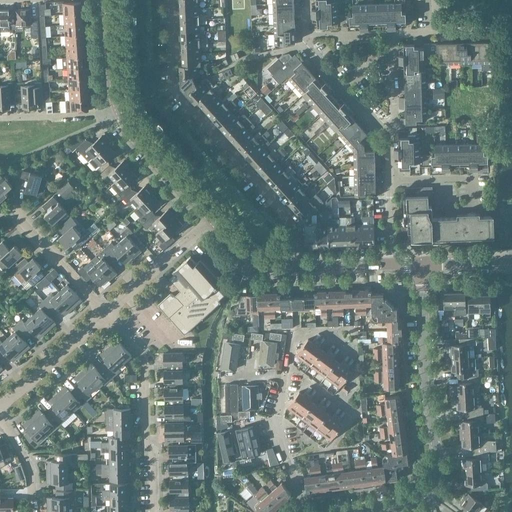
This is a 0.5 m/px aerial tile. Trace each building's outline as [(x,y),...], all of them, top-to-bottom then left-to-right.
[(179,0),(180,9),(198,8),(198,1),(206,0),(205,0),(179,0)] [(294,4),(293,0),(283,0),(283,3),(273,4),(273,14),(284,13),(284,10),(300,9),(299,3),(294,4)] [(315,0),(316,9),(312,9),(312,17),(317,17),(317,27),(328,27),(328,23),(337,22),(337,16),(338,15),(336,0),(315,0)] [(81,2),(63,3),(59,3),(59,11),(63,11),(64,14),(82,13),(81,2)] [(406,23),(406,12),(402,13),(402,3),(395,3),(377,4),(378,25),(388,24),(388,29),(396,28),(396,24),(406,23)] [(368,25),(378,25),(377,4),(353,5),(353,15),(353,26),(360,25),(360,30),(369,30),(368,25)] [(199,15),(198,8),(180,9),(181,20),(207,19),(207,15),(199,15)] [(15,9),(0,9),(0,34),(1,35),(1,32),(10,31),(10,29),(16,29),(15,25),(15,9)] [(30,9),(15,9),(15,25),(31,24),(31,38),(38,37),(37,21),(31,21),(30,9)] [(284,23),(284,20),(295,19),(294,15),(300,14),(300,9),(284,10),(284,13),(273,14),(274,24),(284,23)] [(220,10),(207,10),(207,20),(219,20),(220,10)] [(82,24),(82,13),(64,14),(64,25),(82,24)] [(353,15),(338,15),(337,16),(337,22),(338,26),(353,26),(353,15)] [(181,31),(199,31),(207,30),(207,23),(207,19),(181,20),(181,31)] [(295,24),(295,19),(284,20),(284,23),(274,24),(274,34),(285,34),(285,30),(301,29),(300,24),(295,24)] [(65,36),(83,35),(82,24),(64,25),(65,36)] [(295,35),(301,35),(301,29),(285,30),(285,34),(274,34),(275,45),(286,44),(286,41),(296,40),(295,35)] [(200,38),(199,31),(181,31),(182,43),(208,42),(208,37),(200,38)] [(250,35),(251,53),(266,52),(266,43),(270,42),(270,34),(250,35)] [(65,36),(66,46),(84,45),(83,35),(65,36)] [(481,52),(482,63),(492,63),(492,52),(488,52),(488,42),(488,36),(482,36),(482,42),(477,42),(478,53),(481,52)] [(441,38),(441,43),(436,43),(436,54),(440,54),(440,64),(451,64),(451,53),(447,53),(447,37),(441,38)] [(447,53),(451,53),(451,64),(461,63),(461,53),(457,53),(457,43),(452,43),(452,37),(447,37),(447,53)] [(461,37),(462,42),(457,43),(457,53),(461,53),(461,63),(471,63),(471,53),(467,53),(467,37),(461,37)] [(467,53),(471,53),(471,63),(482,63),(481,52),(478,53),(477,42),(473,42),(473,37),(467,37),(467,53)] [(375,41),(363,42),(363,53),(375,53),(375,41)] [(208,46),(208,42),(182,43),(182,54),(200,54),(200,47),(208,46)] [(424,43),(424,47),(424,54),(425,54),(436,54),(436,43),(424,43)] [(403,44),(404,55),(399,55),(399,63),(404,63),(404,73),(415,72),(415,69),(425,68),(425,54),(424,54),(424,47),(414,48),(414,44),(403,44)] [(66,46),(67,57),(85,56),(84,45),(66,46)] [(233,61),(239,58),(237,52),(230,55),(233,61)] [(289,53),(282,55),(267,68),(273,74),(272,75),(279,84),(287,77),(289,79),(297,72),(294,69),(302,62),(295,54),(292,57),(289,53)] [(182,54),(183,65),(198,65),(198,66),(201,66),(201,65),(209,65),(208,60),(201,61),(200,54),(182,54)] [(386,63),(386,55),(377,55),(378,63),(386,63)] [(63,68),(67,68),(85,67),(85,56),(67,57),(62,58),(63,68)] [(294,69),(297,72),(289,79),(296,87),(304,80),(301,77),(313,66),(309,62),(305,66),(302,62),(294,69)] [(183,65),(180,65),(180,78),(198,77),(198,66),(198,65),(183,65)] [(310,87),(308,85),(316,77),(313,74),(317,70),(313,66),(301,77),(304,80),(296,87),(303,94),(310,87)] [(86,78),(85,67),(67,68),(68,76),(63,76),(63,79),(68,79),(86,78)] [(230,68),(226,70),(222,72),(225,78),(233,74),(230,68)] [(415,69),(415,72),(404,73),(404,77),(399,77),(399,83),(415,83),(415,79),(425,79),(425,68),(415,69)] [(192,77),(180,78),(181,87),(187,94),(196,86),(194,82),(192,77)] [(329,108),(326,105),(334,98),(328,91),(331,88),(326,82),(322,85),(316,77),(308,85),(310,87),(303,94),(321,115),(329,108)] [(86,78),(68,79),(63,79),(63,83),(68,82),(69,90),(87,88),(86,78)] [(203,80),(196,86),(187,94),(195,104),(198,102),(213,86),(207,78),(203,80)] [(404,88),(404,93),(416,93),(415,89),(425,89),(425,79),(415,79),(415,83),(399,83),(399,88),(404,88)] [(41,82),(34,83),(35,85),(22,86),(23,106),(36,106),(36,101),(43,101),(41,82)] [(8,85),(0,85),(0,106),(10,106),(9,101),(16,101),(15,83),(8,83),(8,85)] [(198,102),(205,110),(218,98),(214,92),(219,87),(216,84),(213,86),(198,102)] [(283,102),(275,111),(279,115),(299,92),(293,86),(281,100),(283,102)] [(88,99),(87,88),(69,90),(70,100),(88,99)] [(415,89),(416,93),(404,93),(405,98),(399,98),(399,103),(416,103),(416,99),(426,99),(425,89),(415,89)] [(205,110),(212,118),(232,101),(238,96),(235,93),(222,102),(218,98),(205,110)] [(265,102),(261,97),(256,104),(259,107),(265,102)] [(321,115),(328,122),(340,135),(348,128),(345,125),(353,118),(346,111),(350,108),(344,102),(341,105),(334,98),(326,105),(329,108),(321,115)] [(70,100),(65,101),(66,112),(88,110),(88,99),(70,100)] [(426,99),(416,99),(416,103),(399,103),(399,109),(405,109),(405,113),(416,113),(416,110),(426,109),(426,99)] [(212,118),(220,127),(233,114),(229,109),(235,104),(232,101),(212,118)] [(405,113),(405,118),(400,118),(400,124),(405,124),(416,124),(416,120),(426,120),(426,109),(416,110),(416,113),(405,113)] [(237,118),(233,114),(220,127),(228,135),(247,118),(244,115),(237,118)] [(250,121),(247,118),(228,135),(236,144),(249,132),(244,126),(250,121)] [(355,135),(352,133),(364,122),(360,118),(356,122),(353,118),(345,125),(348,128),(340,135),(347,143),(355,135)] [(368,126),(364,122),(352,133),(355,135),(347,143),(354,150),(362,143),(360,140),(367,134),(364,130),(368,126)] [(236,144),(243,152),(262,135),(259,132),(254,137),(249,132),(236,144)] [(409,137),(399,137),(398,137),(399,148),(394,148),(394,161),(399,161),(399,166),(405,166),(410,166),(410,162),(420,162),(419,155),(420,155),(419,133),(409,134),(409,137)] [(477,133),(477,144),(484,144),(488,144),(487,133),(477,133)] [(265,138),(262,135),(243,152),(251,161),(264,148),(259,143),(265,138)] [(89,161),(93,158),(108,144),(108,145),(109,144),(102,136),(91,145),(86,139),(76,148),(89,161)] [(364,155),(364,151),(365,151),(365,145),(362,143),(354,150),(354,155),(364,155)] [(108,144),(93,158),(89,161),(100,174),(109,165),(105,161),(115,152),(108,145),(108,144)] [(450,165),(460,165),(460,154),(456,154),(456,144),(435,145),(435,155),(432,155),(432,166),(442,165),(442,170),(451,170),(450,165)] [(484,153),(484,144),(477,144),(456,144),(456,154),(460,154),(460,165),(470,165),(470,169),(483,169),(483,164),(488,164),(488,153),(484,153)] [(251,161),(258,169),(278,152),(275,148),(269,154),(264,148),(251,161)] [(381,161),(380,155),(375,155),(375,150),(365,151),(364,151),(364,155),(354,155),(354,165),(365,165),(365,161),(381,161)] [(266,178),(279,165),(275,160),(281,155),(278,152),(258,169),(266,178)] [(307,154),(294,166),(305,178),(318,166),(307,154)] [(419,155),(420,162),(420,166),(432,166),(432,155),(420,155),(419,155)] [(131,168),(124,160),(114,169),(109,165),(100,174),(104,178),(108,175),(115,182),(130,169),(131,168)] [(365,161),(365,165),(354,165),(354,175),(365,175),(365,171),(375,171),(375,167),(381,166),(381,161),(365,161)] [(266,178),(274,186),(293,169),(290,165),(284,171),(279,165),(266,178)] [(115,191),(122,198),(132,189),(128,185),(137,177),(130,169),(115,182),(119,187),(115,191)] [(281,195),(295,182),(290,177),(296,172),(293,169),(274,186),(281,195)] [(23,170),(19,182),(27,184),(25,191),(41,195),(46,190),(44,189),(49,182),(42,176),(30,173),(23,170)] [(0,201),(8,194),(4,190),(11,184),(13,182),(12,179),(4,171),(2,171),(0,173),(0,172),(0,201)] [(365,171),(365,175),(354,175),(355,186),(365,185),(365,182),(381,181),(381,176),(375,176),(375,171),(365,171)] [(324,177),(328,182),(333,177),(329,173),(324,177)] [(64,198),(75,188),(67,180),(57,190),(64,198)] [(365,185),(355,186),(355,196),(366,196),(366,192),(376,192),(376,187),(381,187),(381,181),(365,182),(365,185)] [(300,188),(295,182),(281,195),(289,203),(308,186),(305,182),(300,188)] [(133,202),(137,207),(152,193),(152,194),(153,193),(146,185),(136,194),(132,189),(122,198),(129,206),(133,202)] [(305,194),(311,189),(308,186),(289,203),(297,212),(310,199),(305,194)] [(457,214),(457,217),(432,218),(432,205),(429,205),(428,196),(432,196),(431,187),(406,188),(406,196),(403,196),(404,226),(408,226),(408,232),(412,232),(412,240),(432,239),(432,243),(483,241),(483,238),(491,237),(491,216),(480,216),(480,213),(457,214)] [(153,211),(152,207),(159,201),(152,194),(152,193),(137,207),(133,210),(138,215),(140,218),(138,220),(142,225),(154,214),(152,212),(153,211)] [(67,211),(59,202),(58,203),(53,197),(44,205),(49,211),(45,215),(53,224),(67,211)] [(297,212),(304,220),(317,210),(318,208),(324,203),(321,199),(315,205),(310,199),(297,212)] [(155,226),(159,231),(160,231),(171,221),(176,217),(168,209),(161,216),(156,215),(155,216),(154,214),(142,225),(146,229),(148,227),(151,230),(155,226)] [(317,220),(317,210),(304,220),(305,247),(318,246),(317,220)] [(328,218),(328,228),(329,244),(340,243),(339,225),(333,226),(332,218),(330,218),(330,212),(328,212),(328,218)] [(363,243),(375,242),(374,216),(362,217),(362,225),(363,243)] [(71,217),(58,229),(63,235),(59,239),(67,247),(72,243),(77,249),(86,241),(94,234),(88,228),(81,235),(73,226),(77,223),(71,217)] [(171,221),(160,231),(159,231),(156,234),(161,239),(157,242),(159,245),(163,250),(175,240),(171,235),(178,229),(182,224),(176,217),(171,221)] [(347,225),(339,225),(340,243),(351,243),(351,217),(346,217),(347,225)] [(351,243),(363,243),(362,225),(355,225),(355,217),(351,217),(351,243)] [(317,220),(318,246),(329,246),(329,244),(328,228),(321,228),(321,220),(317,220)] [(136,236),(128,227),(120,234),(124,238),(119,242),(133,257),(132,257),(133,258),(141,251),(132,240),(136,236)] [(10,249),(3,241),(0,243),(0,272),(0,273),(3,270),(4,271),(23,254),(15,245),(10,249)] [(125,264),(132,257),(133,257),(119,242),(115,246),(111,242),(103,249),(112,259),(117,255),(125,264)] [(109,280),(117,273),(108,263),(112,259),(103,249),(91,260),(95,264),(108,279),(109,280)] [(172,273),(174,275),(169,279),(180,291),(175,296),(171,293),(158,305),(185,335),(221,302),(219,300),(225,295),(217,286),(221,282),(201,259),(197,263),(191,256),(172,273)] [(15,274),(14,275),(22,284),(27,279),(33,285),(42,277),(37,271),(41,267),(33,258),(29,262),(25,257),(11,270),(15,274)] [(108,279),(95,264),(87,271),(83,266),(77,271),(87,281),(92,277),(100,286),(108,279)] [(45,276),(50,282),(59,274),(54,268),(45,276)] [(67,284),(59,292),(73,308),(82,300),(67,284)] [(367,305),(372,305),(372,294),(372,291),(369,291),(369,289),(360,290),(361,315),(367,314),(367,305)] [(344,315),(344,306),(350,306),(349,292),(346,292),(346,290),(338,291),(338,315),(344,315)] [(356,315),(361,315),(360,290),(352,290),(352,291),(349,292),(350,306),(356,305),(356,315)] [(309,307),(315,307),(315,293),(312,293),(312,291),(303,292),(303,299),(304,311),(309,311),(309,307)] [(327,306),(327,292),(326,291),(318,291),(318,293),(315,293),(315,307),(321,307),(322,316),(327,316),(327,306)] [(333,316),(338,315),(338,291),(329,291),(329,292),(327,292),(327,306),(333,306),(333,316)] [(54,296),(52,293),(43,301),(53,311),(57,307),(65,315),(73,308),(59,292),(54,296)] [(284,294),(281,294),(281,308),(287,308),(287,312),(293,311),(293,300),(292,292),(284,292),(284,294)] [(264,318),(270,318),(269,293),(261,293),(261,295),(258,295),(258,309),(264,309),(264,318)] [(275,308),(281,308),(281,294),(278,294),(278,293),(269,293),(270,318),(275,318),(275,308)] [(387,301),(386,293),(384,294),(384,293),(372,294),(372,305),(373,320),(378,320),(399,318),(398,307),(387,307),(384,305),(384,302),(387,301)] [(454,293),(443,293),(443,310),(444,315),(442,315),(442,326),(448,326),(448,317),(455,317),(454,310),(454,293)] [(465,293),(454,293),(454,310),(461,310),(461,315),(465,315),(465,310),(465,293)] [(246,314),(246,311),(253,310),(253,314),(259,314),(258,309),(258,295),(246,295),(241,295),(234,315),(246,314)] [(473,312),(479,312),(479,295),(468,295),(468,312),(469,312),(469,317),(473,317),(473,312)] [(479,312),(486,312),(486,317),(490,317),(490,312),(490,308),(496,308),(495,295),(479,295),(479,312)] [(304,311),(303,299),(293,300),(293,311),(301,311),(304,311)] [(48,315),(53,311),(43,301),(39,305),(41,307),(33,315),(47,331),(56,323),(48,315)] [(22,320),(18,324),(27,334),(31,330),(39,339),(47,331),(33,315),(24,322),(22,320)] [(388,324),(388,330),(402,330),(402,327),(403,327),(403,318),(399,318),(378,320),(378,325),(388,324)] [(22,354),(30,347),(23,338),(27,334),(18,324),(13,328),(15,331),(7,338),(22,354)] [(402,333),(402,330),(388,330),(388,336),(379,337),(379,342),(383,342),(397,342),(404,342),(403,333),(402,333)] [(297,354),(340,387),(352,372),(348,369),(354,360),(348,355),(341,364),(337,361),(333,358),(340,349),(333,344),(327,353),(319,347),(326,338),(319,333),(312,342),(308,339),(297,354)] [(0,340),(0,355),(4,352),(13,362),(22,354),(7,338),(2,343),(0,340)] [(450,353),(450,358),(469,357),(469,350),(473,350),(473,345),(476,345),(476,338),(459,339),(460,345),(451,345),(451,353),(450,353)] [(117,339),(109,347),(123,363),(132,356),(117,339)] [(261,340),(258,364),(274,366),(277,343),(261,340)] [(225,341),(221,368),(237,370),(241,344),(225,341)] [(252,341),(248,368),(257,370),(260,342),(252,341)] [(374,348),(374,354),(399,353),(398,344),(397,345),(397,342),(383,342),(383,348),(374,348)] [(108,363),(103,367),(113,377),(120,371),(118,368),(123,363),(109,347),(100,355),(108,363)] [(167,365),(168,370),(183,370),(182,365),(182,353),(164,353),(164,365),(167,365)] [(399,361),(399,353),(374,354),(374,359),(384,359),(384,365),(398,364),(398,361),(399,361)] [(475,357),(469,357),(450,358),(450,364),(452,364),(452,377),(461,377),(478,376),(478,369),(475,369),(475,357)] [(490,366),(491,357),(483,357),(483,366),(490,366)] [(102,382),(104,385),(108,382),(113,377),(103,367),(99,371),(91,363),(83,370),(97,386),(102,382)] [(374,371),(375,376),(400,376),(399,367),(398,367),(398,364),(384,365),(384,371),(374,371)] [(82,386),(77,390),(87,401),(91,397),(89,394),(97,386),(83,370),(74,378),(82,386)] [(183,388),(183,382),(183,370),(168,370),(164,370),(164,382),(168,382),(168,388),(183,388)] [(400,384),(400,376),(375,376),(375,382),(384,381),(384,388),(399,387),(398,384),(400,384)] [(455,391),(455,396),(474,395),(474,383),(479,382),(478,376),(461,377),(462,383),(456,383),(456,391),(455,391)] [(231,385),(225,385),(225,411),(231,411),(238,411),(238,384),(231,384),(231,385)] [(65,386),(57,394),(71,410),(76,405),(79,408),(82,405),(87,401),(77,390),(73,394),(65,386)] [(258,386),(242,386),(243,409),(259,409),(258,386)] [(313,387),(312,387),(310,386),(303,394),(299,391),(288,407),(331,440),(343,424),(339,421),(345,412),(343,411),(343,410),(341,409),(339,407),(332,416),(324,410),(331,402),(329,400),(329,399),(327,398),(324,396),(318,405),(310,399),(317,391),(314,389),(315,388),(314,388),(313,387)] [(168,400),(168,405),(183,405),(183,400),(183,388),(168,388),(165,388),(165,400),(168,400)] [(56,410),(52,414),(61,424),(74,412),(71,410),(57,394),(48,401),(56,410)] [(466,409),(467,415),(483,414),(483,407),(475,408),(474,395),(455,396),(456,401),(457,401),(457,409),(466,409)] [(402,407),(401,399),(400,399),(399,396),(385,397),(386,404),(377,405),(377,410),(402,407)] [(190,418),(189,417),(184,417),(183,405),(168,405),(165,405),(165,417),(168,417),(169,423),(184,422),(190,422),(190,418)] [(403,415),(402,407),(377,410),(378,416),(388,414),(388,420),(402,418),(402,415),(403,415)] [(114,408),(106,408),(106,426),(133,425),(133,414),(114,414),(114,408)] [(31,417),(46,433),(48,436),(61,424),(52,414),(47,418),(40,409),(31,417)] [(460,429),(461,434),(479,433),(479,425),(481,425),(482,423),(495,422),(494,413),(483,414),(467,415),(467,421),(461,421),(461,429),(460,429)] [(40,438),(46,433),(31,417),(23,425),(30,433),(26,437),(24,435),(35,447),(42,440),(40,438)] [(381,433),(405,429),(404,421),(403,421),(402,418),(388,420),(389,426),(380,428),(381,433)] [(184,422),(169,423),(165,423),(165,435),(169,435),(169,441),(184,440),(184,434),(184,422)] [(133,437),(133,425),(106,426),(106,431),(114,430),(114,436),(114,437),(129,437),(133,437)] [(253,428),(246,429),(246,428),(237,430),(239,437),(234,438),(232,442),(233,446),(236,448),(241,446),(244,457),(250,456),(250,458),(252,464),(260,461),(259,454),(259,453),(253,428)] [(406,438),(405,429),(381,433),(381,438),(391,437),(391,443),(405,441),(405,438),(406,438)] [(223,462),(233,460),(227,431),(217,434),(223,462)] [(201,442),(201,432),(191,432),(191,442),(201,442)] [(479,433),(461,434),(461,439),(462,439),(462,447),(471,446),(472,452),(489,451),(496,451),(495,441),(480,440),(479,433)] [(102,442),(102,447),(129,447),(129,437),(114,437),(114,436),(109,436),(109,442),(102,442)] [(392,448),(393,454),(407,452),(407,449),(408,449),(407,440),(405,441),(391,443),(382,444),(383,450),(392,448)] [(0,467),(4,466),(6,464),(5,461),(11,459),(6,445),(0,447),(0,467)] [(173,457),(173,463),(188,462),(188,457),(188,445),(169,445),(169,457),(173,457)] [(129,458),(129,447),(102,447),(102,452),(110,452),(110,458),(129,458)] [(489,460),(489,451),(472,452),(472,458),(463,459),(464,467),(462,467),(463,472),(482,471),(481,463),(487,463),(489,460)] [(408,452),(407,452),(393,454),(385,455),(383,458),(382,458),(384,466),(386,480),(386,481),(398,480),(396,468),(398,465),(402,465),(402,467),(410,466),(410,464),(408,452)] [(58,455),(58,460),(46,460),(47,472),(68,472),(68,465),(70,465),(72,464),(72,460),(77,460),(77,454),(55,454),(55,455),(58,455)] [(383,480),(386,480),(384,466),(378,467),(377,457),(371,458),(372,467),(374,482),(374,483),(383,482),(383,480)] [(98,464),(98,469),(102,469),(129,468),(129,458),(110,458),(110,464),(98,464)] [(250,458),(240,460),(241,466),(252,464),(250,458)] [(365,459),(360,460),(363,484),(372,483),(372,482),(374,482),(372,467),(367,468),(365,459)] [(363,484),(360,460),(355,460),(356,470),(349,471),(351,485),(355,484),(355,486),(363,484)] [(173,463),(170,463),(170,464),(166,464),(166,470),(168,470),(168,475),(173,475),(173,480),(188,480),(188,474),(188,462),(173,463)] [(233,462),(222,464),(223,470),(234,468),(233,462)] [(349,485),(351,485),(349,471),(344,471),(343,462),(337,463),(341,488),(349,486),(349,485)] [(341,488),(337,463),(332,463),(333,473),(327,474),(329,488),(332,487),(332,489),(341,488)] [(26,478),(21,465),(15,467),(18,474),(16,475),(18,481),(26,478)] [(326,488),(329,488),(327,474),(321,474),(320,465),(315,466),(318,491),(327,489),(326,488)] [(310,490),(310,492),(318,491),(315,466),(309,466),(311,476),(304,477),(306,491),(310,490)] [(102,469),(98,469),(96,469),(96,474),(110,474),(110,480),(129,480),(129,468),(102,469)] [(482,479),(482,471),(463,472),(463,477),(464,477),(465,485),(471,484),(471,490),(488,490),(488,483),(486,483),(486,481),(484,479),(482,479)] [(68,483),(68,472),(47,472),(47,483),(58,483),(58,489),(56,489),(72,489),(72,483),(68,483)] [(173,492),(174,497),(189,497),(188,492),(188,480),(173,480),(170,480),(170,492),(173,492)] [(267,483),(273,490),(282,501),(283,502),(290,496),(289,495),(291,493),(282,482),(277,487),(271,480),(267,483)] [(110,490),(102,490),(98,490),(98,495),(102,495),(130,494),(129,483),(110,483),(110,490)] [(262,487),(258,491),(275,509),(281,504),(280,503),(282,501),(273,490),(269,494),(262,487)] [(0,498),(0,491),(0,511),(14,511),(13,498),(0,498)] [(72,491),(56,491),(56,497),(47,497),(47,509),(69,508),(69,502),(72,502),(72,491)] [(254,494),(260,501),(256,505),(261,511),(271,511),(275,509),(258,491),(254,494)] [(465,498),(461,504),(465,508),(462,511),(483,511),(487,507),(483,504),(468,493),(464,497),(465,498)] [(130,505),(130,494),(102,495),(103,500),(111,499),(111,505),(130,505)] [(188,511),(189,509),(189,502),(189,497),(174,497),(170,497),(170,509),(174,509),(173,511),(188,511)]
